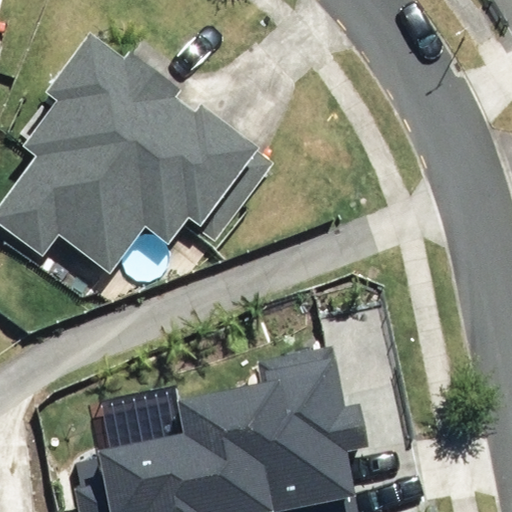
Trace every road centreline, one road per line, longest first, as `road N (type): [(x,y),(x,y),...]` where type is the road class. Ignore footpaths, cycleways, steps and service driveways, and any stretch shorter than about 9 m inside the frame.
road 1 (residential): [(0,390),(92,334),(476,191)]
road 2 (residential): [(368,0),(427,81),(476,191)]
road 3 (residential): [(476,191),(511,367)]
